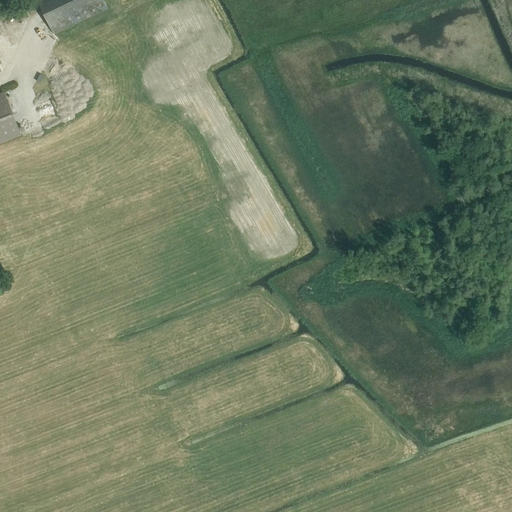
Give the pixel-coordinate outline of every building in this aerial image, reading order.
[(104,0),(47,0),(42,3),(53,32),(108,6),(104,0)] [(6,19),(11,42),(22,39),(17,17),(6,19)] [(41,33),(34,42),(48,54),(55,45),(41,33)] [(52,94),(72,49),(58,43),(41,83),(43,84),(41,89),(52,94)] [(4,93),(0,94),(0,141),(20,134),(4,93)]
